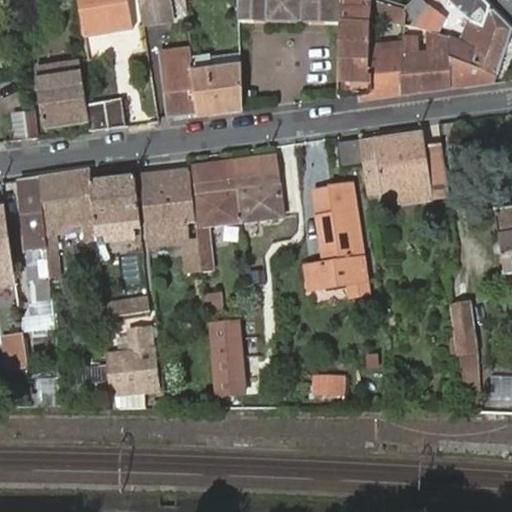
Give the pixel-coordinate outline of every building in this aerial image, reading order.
[(77,0),(84,36),(132,28),(127,0),(77,0)] [(168,23),(165,0),(138,0),(143,26),(168,23)] [(177,22),(174,0),(165,0),(168,23),(177,22)] [(236,0),(237,20),(249,20),(250,10),(331,12),(331,22),(341,23),(341,0),(236,0)] [(341,0),(341,23),(338,97),(359,95),(360,80),(363,77),(368,78),(368,50),(368,0),(341,0)] [(418,0),(406,0),(404,3),(408,14),(412,17),(410,22),(408,22),(420,26),(433,32),(438,14),(422,4),(418,0)] [(470,46),(445,37),(445,40),(446,55),(493,73),(510,29),(481,0),(463,0),(461,9),(467,18),(459,35),(473,42),(470,46)] [(401,11),(384,4),(382,13),(402,22),(401,11)] [(250,10),(249,20),(331,22),(331,12),(250,10)] [(408,22),(402,22),(402,48),(404,96),(489,84),(493,73),(446,55),(445,40),(436,41),(436,46),(435,54),(413,56),(412,47),(412,43),(407,43),(406,36),(420,36),(420,26),(408,22)] [(493,73),(489,84),(501,82),(511,53),(511,31),(510,29),(493,73)] [(436,46),(412,47),(413,56),(435,54),(436,46)] [(359,95),(359,102),(404,96),(402,48),(368,50),(368,78),(363,77),(360,80),(359,95)] [(195,59),(190,59),(196,112),(197,116),(242,110),(240,67),(239,57),(209,58),(211,70),(196,72),(195,59)] [(196,72),(211,70),(209,58),(195,59),(196,72)] [(196,112),(190,59),(165,63),(170,115),(196,112)] [(84,100),(79,60),(70,62),(71,64),(73,73),(46,78),(44,68),(34,70),(44,128),(87,121),(88,132),(106,130),(103,98),(84,100)] [(73,73),(71,64),(44,68),(46,78),(73,73)] [(110,97),(103,98),(106,130),(124,127),(122,96),(110,97)] [(14,115),(16,140),(38,139),(35,113),(14,115)] [(383,206),(432,200),(432,198),(424,147),(423,134),(360,143),(363,165),(367,196),(381,194),(383,206)] [(363,165),(360,143),(338,146),(341,167),(363,165)] [(424,147),(432,198),(449,196),(440,144),(424,147)] [(273,157),(231,161),(232,171),(274,166),(273,157)] [(191,166),(192,176),(232,171),(231,161),(191,166)] [(232,171),(237,224),(281,219),(274,166),(232,171)] [(187,171),(140,177),(148,248),(170,246),(171,241),(179,240),(186,234),(186,223),(193,222),(187,171)] [(197,228),(193,229),(195,241),(198,274),(212,273),(208,228),(237,224),(232,171),(192,176),(197,228)] [(38,179),(51,296),(60,295),(54,237),(85,234),(86,244),(96,242),(90,184),(89,172),(38,179)] [(38,179),(19,182),(27,252),(32,282),(37,281),(38,298),(43,297),(51,296),(38,179)] [(90,184),(96,242),(97,249),(106,248),(105,238),(105,227),(129,224),(130,231),(139,229),(133,179),(90,184)] [(305,270),(307,293),(350,287),(351,284),(364,282),(350,187),(333,189),(332,193),(314,195),(318,218),(315,217),(318,235),(326,234),(330,266),(322,268),(305,270)] [(4,208),(0,208),(0,290),(15,289),(4,208)] [(511,208),(496,211),(504,275),(511,273),(511,208)] [(105,227),(105,238),(130,236),(130,231),(129,224),(105,227)] [(318,235),(322,268),(330,266),(326,234),(318,235)] [(198,274),(195,241),(189,242),(189,247),(185,248),(188,276),(198,274)] [(151,286),(155,314),(168,312),(164,284),(151,286)] [(205,296),(208,319),(225,315),(223,293),(205,296)] [(147,299),(103,308),(105,322),(149,314),(147,299)] [(469,306),(454,309),(463,368),(470,416),(481,416),(473,366),(472,353),(476,352),(469,306)] [(208,331),(215,401),(241,398),(234,327),(208,331)] [(109,359),(114,407),(121,408),(121,400),(157,395),(150,334),(125,337),(128,357),(109,359)] [(29,338),(10,336),(7,367),(26,369),(29,338)] [(345,378),(315,377),(314,395),(345,397),(345,378)] [(511,400),(511,377),(489,378),(489,401),(511,400)]
